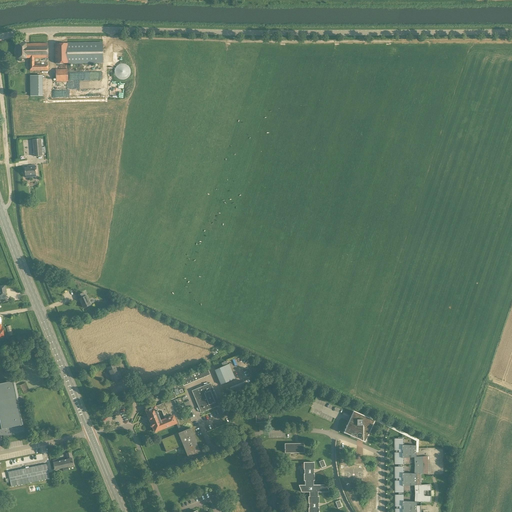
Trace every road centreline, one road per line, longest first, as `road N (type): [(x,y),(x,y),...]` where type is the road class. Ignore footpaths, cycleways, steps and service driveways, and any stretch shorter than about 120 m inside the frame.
road 1 (tertiary): [(0,37),(57,29),(511,32)]
road 2 (secondary): [(90,434),(0,210)]
